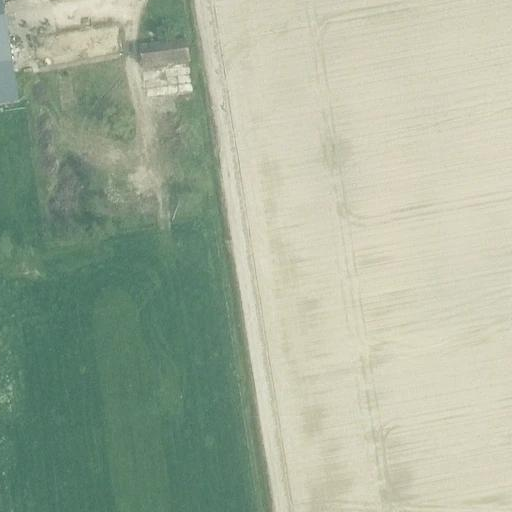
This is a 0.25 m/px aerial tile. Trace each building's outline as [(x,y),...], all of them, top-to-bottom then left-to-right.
[(0,0),(0,105),(18,103),(2,2),(14,0),(0,0)] [(93,47),(124,46),(123,15),(92,16),(93,47)] [(62,47),(56,29),(35,37),(39,48),(50,45),(55,59),(81,50),(78,41),(62,47)] [(140,49),(144,70),(188,63),(185,42),(140,49)] [(201,105),(199,84),(188,85),(190,106),(201,105)] [(44,164),(64,162),(61,136),(41,139),(44,164)]
